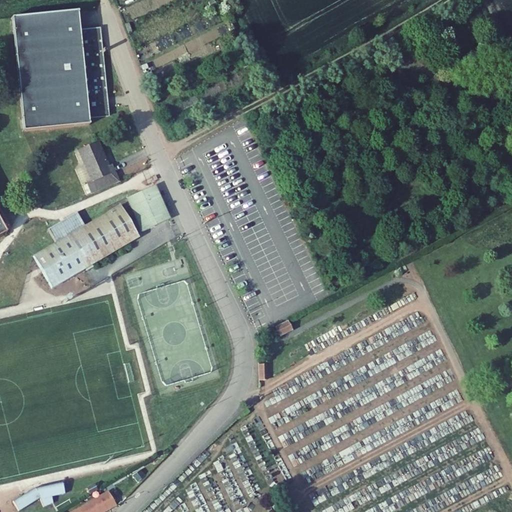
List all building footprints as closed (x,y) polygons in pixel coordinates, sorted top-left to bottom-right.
[(77,12),(56,14),(31,25),(31,30),(47,96),(21,110),(23,131),(88,125),(88,118),(108,116),(107,102),(100,29),(79,31),(77,12)] [(31,25),(56,14),(12,18),(21,110),(47,96),(31,30),(31,25)] [(90,194),(118,182),(111,165),(108,167),(97,142),(78,150),(93,182),(86,185),(90,194)] [(75,169),(85,195),(90,194),(86,185),(93,182),(78,150),(74,152),(79,164),(75,169)] [(128,197),(143,231),(155,226),(153,223),(167,217),(153,186),(149,188),(128,197)] [(55,242),(74,275),(83,270),(85,268),(92,265),(127,244),(124,239),(135,232),(123,210),(117,214),(114,208),(109,211),(84,226),(77,213),(63,221),(48,230),(55,242)] [(155,226),(169,220),(167,217),(153,223),(155,226)] [(51,288),(74,275),(55,242),(32,256),(40,270),(51,288)] [(279,335),(292,328),(288,320),(275,327),(279,335)] [(293,330),(292,328),(279,335),(280,337),(293,330)] [(51,497),(65,494),(62,482),(35,488),(13,501),(19,511),(39,498),(43,507),(53,503),(51,497)] [(86,489),(89,494),(97,490),(94,485),(86,489)] [(113,485),(106,489),(113,501),(120,497),(113,485)] [(73,511),(104,511),(116,506),(113,501),(106,489),(98,494),(97,492),(86,499),(88,503),(73,511)]
